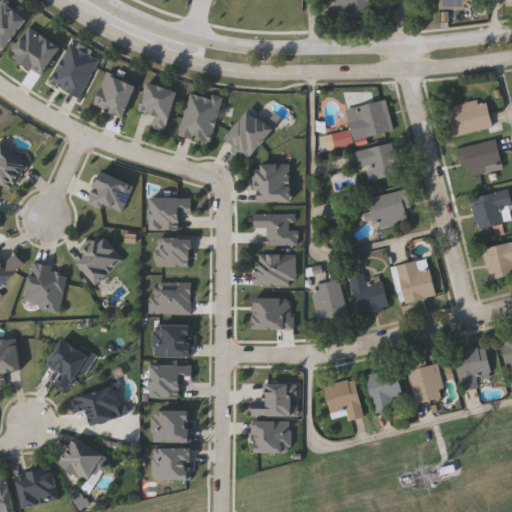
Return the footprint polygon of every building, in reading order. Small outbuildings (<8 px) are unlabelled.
[(372,0),(372,14),(347,14),(347,0),(372,0)] [(440,7),(440,0),(473,0),(473,8),(440,7)] [(43,74),(11,53),(30,25),(62,46),(43,74)] [(82,96),(52,82),(70,43),(100,57),(82,96)] [(125,116),(94,105),(106,72),(138,83),(125,116)] [(167,131),(152,126),(155,114),(141,110),(150,81),(180,91),(167,131)] [(180,134),(190,90),(222,98),(212,142),(180,134)] [(456,135),(449,106),(487,97),(494,126),(456,135)] [(385,100),(391,130),(354,139),(347,108),(385,100)] [(226,136),(251,109),(275,131),(249,158),(226,136)] [(503,168),(470,174),(468,165),(462,166),(458,147),(498,139),(503,168)] [(0,147),(5,142),(31,168),(9,189),(0,180),(0,147)] [(375,178),(372,164),(360,166),(357,149),(396,142),(401,173),(375,178)] [(292,201),(256,201),(256,163),(292,163),(292,201)] [(363,198),(407,188),(411,207),(406,208),(408,219),(378,226),(377,219),(368,221),(363,198)] [(471,197),(510,189),(511,199),(511,204),(502,206),(506,223),(478,229),(471,197)] [(152,228),(152,196),(192,196),(192,211),(180,211),(180,228),(152,228)] [(126,257),(100,283),(75,259),(101,233),(126,257)] [(511,273),(491,279),(484,248),(511,241),(511,273)] [(297,283),(256,283),(256,252),(297,252),(297,283)] [(0,294),(29,266),(18,255),(7,267),(0,260),(0,294)] [(394,265),(428,257),(437,294),(404,303),(394,265)] [(32,262),(68,269),(61,308),(24,301),(32,262)] [(350,275),(366,271),(368,279),(382,275),(389,305),(359,312),(350,275)] [(347,316),(318,320),(313,283),(341,279),(347,316)] [(511,375),(510,376),(503,338),(511,336),(511,375)] [(0,383),(0,340),(18,338),(22,370),(5,372),(6,383),(0,383)] [(62,374),(46,363),(64,338),(90,356),(66,391),(56,383),(62,374)] [(455,352),(486,344),(493,376),(479,379),(481,386),(464,390),(455,352)] [(414,402),(409,362),(439,358),(444,398),(414,402)] [(152,363),(192,363),(192,380),(182,380),(182,396),(152,396),(152,363)] [(396,407),(375,412),(366,375),(397,368),(403,395),(394,397),(396,407)] [(364,416),(349,419),(347,412),(330,415),(324,385),(357,379),(364,416)] [(124,416),(93,425),(88,408),(77,412),(73,398),(115,385),(124,416)] [(60,464),(76,437),(110,457),(91,490),(84,486),(87,480),(60,464)] [(17,475),(53,467),(60,499),(24,507),(17,475)] [(0,511),(0,476),(7,475),(14,511),(0,511)]
